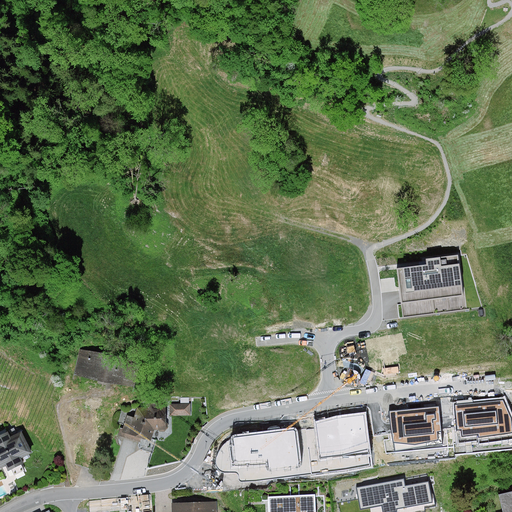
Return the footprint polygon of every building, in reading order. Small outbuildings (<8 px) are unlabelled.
[(461,250),(423,255),(424,261),(392,266),(398,309),(468,299),(461,250)] [(135,387),(140,361),(80,349),(75,375),(135,387)] [(503,400),(455,405),(457,429),(462,429),(462,435),(479,433),(479,436),(511,432),(511,424),(511,418),(503,400)] [(166,430),(166,407),(162,407),(162,403),(147,404),(147,407),(142,407),(140,416),(127,416),(124,429),(121,428),(118,436),(140,442),(142,438),(152,441),(155,430),(166,430)] [(191,404),(170,404),(170,416),(191,415),(191,404)] [(439,407),(388,411),(393,443),(414,445),(438,440),(438,433),(441,432),(439,407)] [(337,418),(316,424),(319,454),(343,451),(367,443),(363,415),(337,418)] [(292,431),(235,438),(234,439),(233,440),(236,460),(236,461),(237,462),(267,460),(268,468),(269,469),(271,469),(297,466),(298,465),(299,463),(295,433),(294,431),(292,431)] [(33,453),(22,432),(11,437),(8,432),(0,436),(0,469),(6,466),(9,471),(24,464),(22,458),(33,453)] [(404,478),(355,487),(360,510),(381,506),(382,511),(394,511),(397,511),(396,509),(433,502),(429,481),(405,485),(404,478)] [(511,511),(511,491),(499,495),(503,511),(511,511)] [(316,511),(316,494),(268,496),(269,511),(316,511)] [(217,511),(217,502),(172,503),(172,511),(217,511)]
